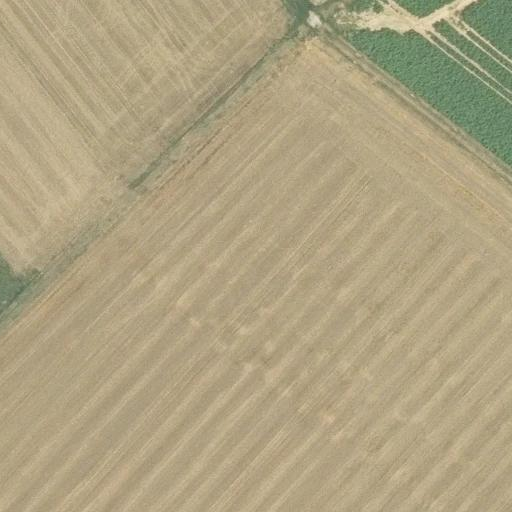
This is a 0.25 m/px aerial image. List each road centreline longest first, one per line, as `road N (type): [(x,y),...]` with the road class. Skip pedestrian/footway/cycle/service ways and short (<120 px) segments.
road 1 (track): [(338,0),(0,332)]
road 2 (track): [(294,0),(312,23),(511,178)]
